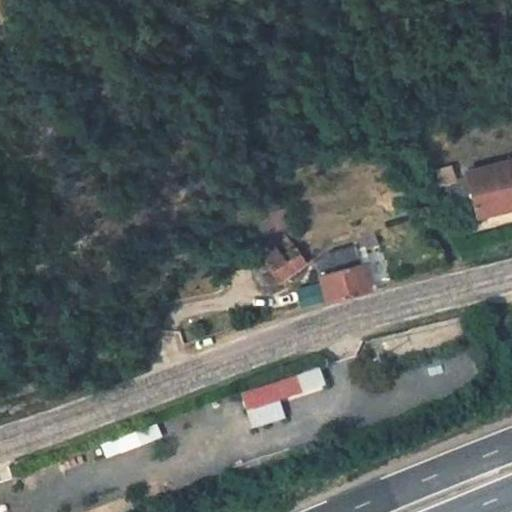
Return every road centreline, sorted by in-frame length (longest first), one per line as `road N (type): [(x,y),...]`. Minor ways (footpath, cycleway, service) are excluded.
road 1 (secondary): [(0,443),(283,340),(511,280)]
road 2 (motorway): [(511,446),(349,511)]
